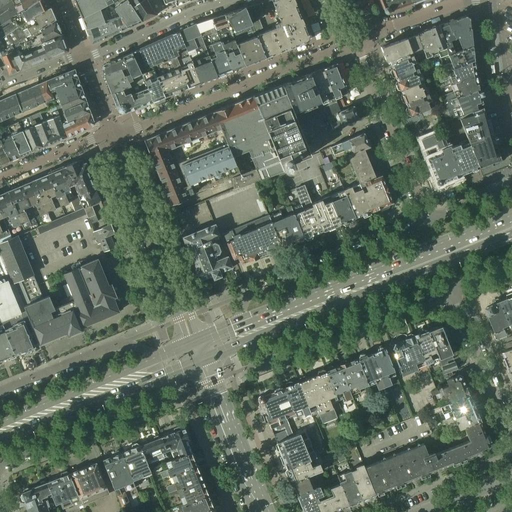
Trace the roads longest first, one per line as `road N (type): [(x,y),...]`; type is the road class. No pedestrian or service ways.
road 1 (residential): [(355,41),(111,132)]
road 2 (residential): [(426,222),(247,295),(233,327)]
road 3 (residential): [(111,132),(193,342)]
road 4 (residential): [(245,342),(281,356),(451,288)]
road 5 (primary): [(490,234),(289,315)]
road 6 (residential): [(0,466),(153,405),(163,376)]
road 7 (residential): [(426,222),(355,41)]
road 8 (residential): [(157,356),(121,342),(0,391)]
road 9 (tertiary): [(200,360),(261,511)]
road 10 (residential): [(511,434),(451,288)]
road 11 (residential): [(82,56),(226,0)]
road 12 (residential): [(111,132),(0,178)]
